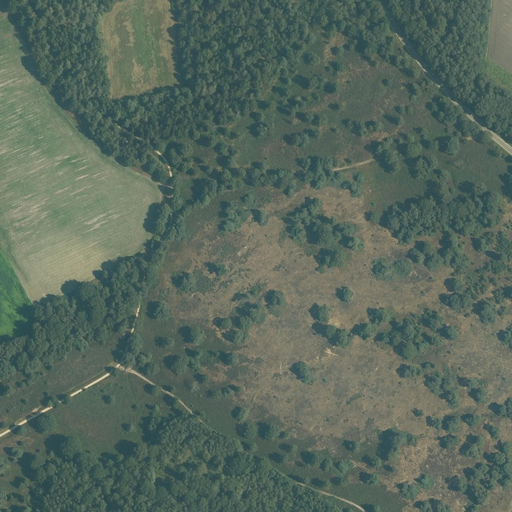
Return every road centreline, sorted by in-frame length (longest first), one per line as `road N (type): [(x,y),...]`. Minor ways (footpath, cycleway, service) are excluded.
road 1 (unknown): [(0,440),(127,371),(150,270),(170,229),(170,160),(86,95),(37,0)]
road 2 (track): [(19,0),(78,116),(163,166),(163,233),(119,366)]
road 3 (track): [(163,231),(219,184),(340,170),(487,129)]
road 4 (track): [(370,511),(254,458),(119,366)]
road 5 (tertiary): [(511,150),(453,100),(373,0)]
road 6 (track): [(248,180),(199,95),(192,0)]
